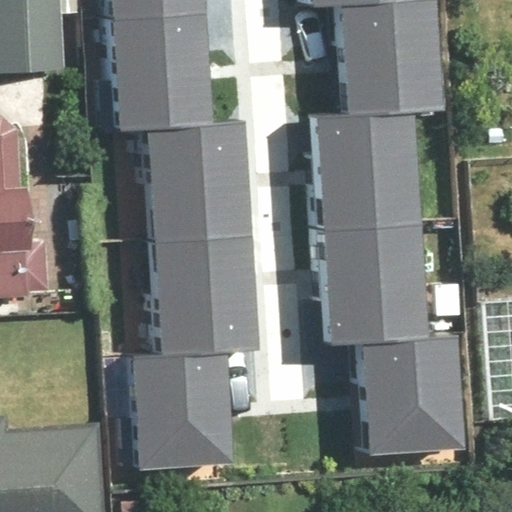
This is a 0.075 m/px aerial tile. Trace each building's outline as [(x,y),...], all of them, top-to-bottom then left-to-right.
[(0,0),(0,70),(67,71),(67,15),(86,15),(86,0),(0,0)] [(111,0),(112,25),(205,20),(204,0),(111,0)] [(354,111),(413,108),(446,105),(437,0),(374,0),(346,1),(354,111)] [(118,131),(152,129),(210,125),(205,20),(112,25),(118,131)] [(0,302),(45,303),(46,183),(17,183),(18,104),(0,104),(0,302)] [(327,231),(419,225),(413,108),(354,111),(320,113),(327,231)] [(152,129),(160,246),(252,241),(244,123),(210,125),(152,129)] [(368,344),(427,338),(419,225),(327,231),(334,346),(368,344)] [(160,246),(166,360),(225,358),(259,356),(252,241),(160,246)] [(378,453),(468,445),(458,336),(427,338),(368,344),(378,453)] [(135,361),(139,470),(229,467),(225,358),(166,360),(135,361)] [(107,511),(103,428),(8,433),(7,420),(0,420),(0,511),(107,511)] [(165,511),(166,500),(129,499),(128,511),(165,511)]
